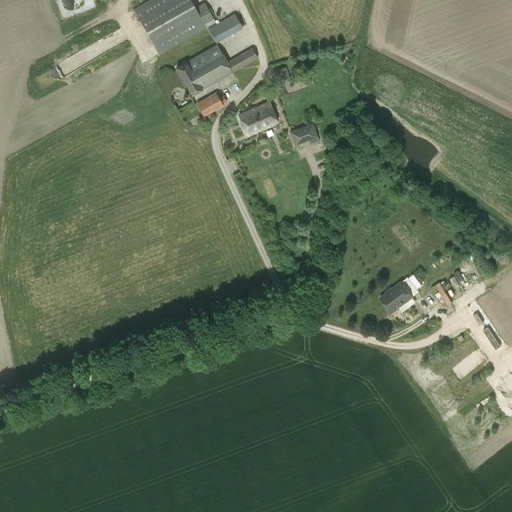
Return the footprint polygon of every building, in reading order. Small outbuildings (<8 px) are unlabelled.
[(204,2),(195,7),(190,0),(148,0),(133,9),(159,54),(216,22),(204,2)] [(242,26),(240,22),(242,21),(238,14),(230,19),(228,16),(207,28),(215,42),(236,30),(242,26)] [(252,48),(226,63),(217,46),(176,68),(192,96),(232,73),(232,72),(233,73),(258,58),(252,48)] [(291,82),(286,67),(274,71),(279,86),(291,82)] [(216,94),(197,105),(203,116),(222,104),(216,94)] [(247,136),(278,123),(269,102),(239,115),(247,136)] [(313,122),(289,132),(295,146),(308,141),(310,145),(319,141),(317,137),(318,137),(313,122)] [(344,189),(357,186),(354,177),(341,180),(344,189)] [(448,277),(453,287),(458,285),(456,281),(457,280),(454,274),(448,277)] [(468,276),(457,282),(460,287),(470,281),(468,276)] [(511,278),(474,308),(506,350),(511,345),(511,278)] [(402,281),(380,298),(391,313),(413,296),(402,281)] [(444,290),(450,301),(455,298),(449,288),(444,290)] [(484,361),(477,352),(455,369),(462,378),(484,361)]
